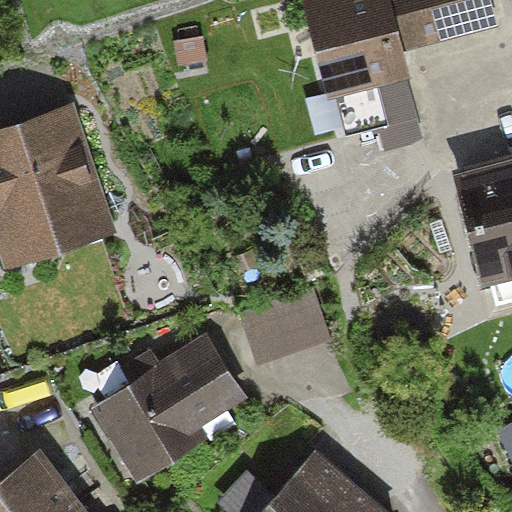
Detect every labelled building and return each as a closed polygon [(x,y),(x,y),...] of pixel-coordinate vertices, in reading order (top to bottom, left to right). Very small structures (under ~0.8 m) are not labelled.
[(502,0),(305,0),(325,89),(337,86),(345,120),(378,113),(386,152),(424,144),(410,81),(421,78),(414,46),(508,25),(502,0)] [(0,240),(7,264),(117,231),(81,108),(0,132),(0,240)] [(511,154),(461,167),(491,282),(511,276),(511,154)] [(310,289),(242,315),(260,363),(295,350),(328,337),(310,289)] [(206,338),(105,397),(149,472),(197,444),(191,433),(244,402),(206,338)] [(511,428),(503,432),(511,451),(511,428)] [(394,511),(312,445),(256,511),(394,511)] [(83,511),(37,451),(0,479),(0,511),(83,511)]
